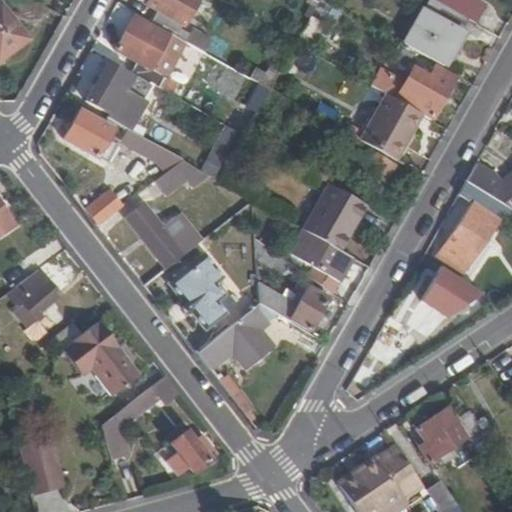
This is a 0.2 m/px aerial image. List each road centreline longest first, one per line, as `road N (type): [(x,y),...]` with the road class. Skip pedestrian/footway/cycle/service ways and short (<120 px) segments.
road 1 (residential): [(511,60),(275,479)]
road 2 (residential): [(7,144),(275,479)]
road 3 (residential): [(511,321),(275,479)]
road 4 (residential): [(92,0),(7,144)]
